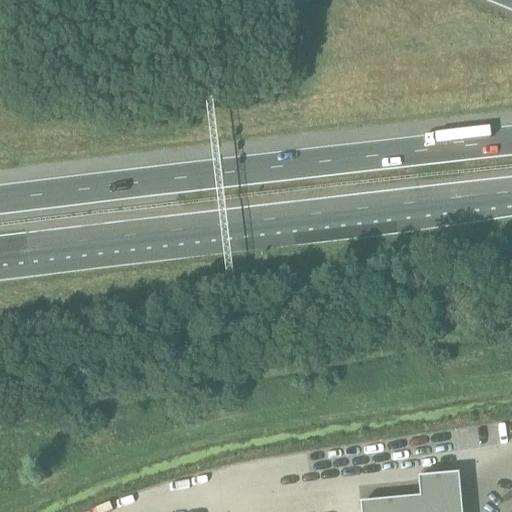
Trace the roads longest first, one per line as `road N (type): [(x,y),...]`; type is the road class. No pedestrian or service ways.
road 1 (motorway): [(0,252),(511,192)]
road 2 (motorway): [(511,142),(0,200)]
